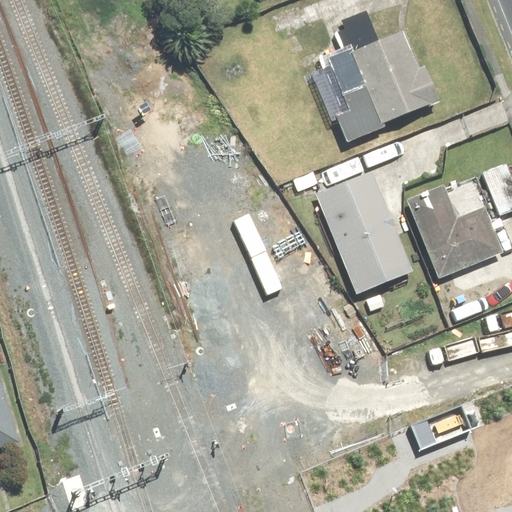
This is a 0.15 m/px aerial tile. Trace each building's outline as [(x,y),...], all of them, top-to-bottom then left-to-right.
[(405,30),(308,74),(342,148),(439,103),(405,30)] [(511,168),(511,166),(485,175),(499,215),(511,210),(511,168)] [(415,272),(376,170),(316,193),(355,295),(415,272)] [(475,174),(410,202),(442,277),(508,249),(475,174)] [(0,376),(0,444),(16,440),(0,376)] [(460,403),(409,424),(419,448),(470,426),(460,403)]
